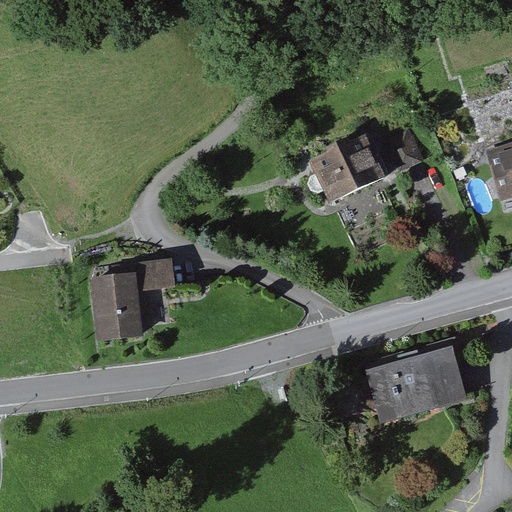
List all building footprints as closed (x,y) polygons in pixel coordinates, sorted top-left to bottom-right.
[(395,140),(408,173),(425,167),(411,133),(395,140)] [(308,164),(326,204),(385,177),(367,138),(308,164)] [(506,220),(511,218),(511,145),(487,152),(506,220)] [(90,284),(96,343),(139,339),(135,293),(175,289),(172,263),(130,267),(131,279),(90,284)] [(446,355),(364,376),(375,422),(458,401),(446,355)]
